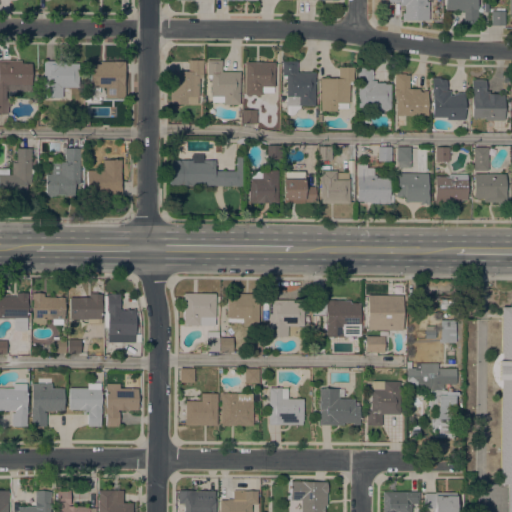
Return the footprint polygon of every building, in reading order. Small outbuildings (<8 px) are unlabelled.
[(425,0),(425,2),(428,2),(428,21),(401,21),(401,14),(403,14),(403,6),(399,6),(399,2),(388,2),(388,0),(425,0)] [(476,0),(476,2),(477,2),(477,24),(462,24),(462,22),(463,22),(463,11),(444,11),(444,0),(476,0)] [(504,26),(490,26),(490,11),(504,11),(504,26)] [(168,72),(187,72),(187,61),(202,60),(202,66),(202,78),(198,78),(198,97),(197,97),(197,104),(169,104),(168,72)] [(221,61),(221,72),(239,72),(239,105),(222,105),(222,102),(211,102),(211,97),(210,97),(210,78),(207,78),(207,75),(206,75),(206,60),(221,61)] [(0,61),(21,61),(21,64),(31,64),(30,85),(15,85),(15,86),(8,86),(8,85),(5,85),(5,103),(7,103),(7,114),(0,114),(0,61)] [(67,62),(67,64),(78,64),(77,88),(62,87),(62,98),(42,98),(43,61),(67,62)] [(314,73),(314,106),(299,106),(299,109),(298,109),(296,110),(294,113),(293,115),(291,115),(289,115),(287,115),(286,114),(286,113),(286,106),(285,106),(286,79),(282,79),(282,76),(281,76),(281,61),(296,61),(296,73),(314,73)] [(124,62),(124,99),(104,99),(104,88),(89,88),(89,64),(99,64),(99,62),(124,62)] [(245,62),(274,62),(274,87),(273,87),(273,93),(261,93),(261,95),(244,95),(245,62)] [(338,79),(338,67),(352,67),(352,82),(351,82),(351,85),(348,85),(348,103),(347,103),(347,109),(336,109),(336,111),(319,111),(319,84),(319,79),(338,79)] [(357,68),(368,68),(368,70),(371,70),(371,80),(375,80),(375,83),(383,83),(383,84),(390,84),(389,108),(389,111),(369,110),(369,108),(356,107),(357,82),(357,68)] [(395,96),(393,96),(393,90),(394,90),(394,74),(404,74),(404,75),(409,75),(408,89),(419,89),(419,91),(427,91),(426,116),(395,116),(395,96)] [(464,120),(445,120),(445,118),(431,118),(431,94),(431,78),(440,78),(440,80),(445,80),(445,91),(449,91),(449,96),(453,96),(453,94),(456,94),(456,93),(464,93),(464,120)] [(470,118),(470,80),(474,80),(474,79),(481,79),(481,80),(485,81),(484,92),(489,92),(489,94),(503,95),(503,121),(484,121),(484,119),(470,118)] [(255,124),(241,124),(241,110),(255,110),(255,124)] [(64,144),(64,149),(82,149),(82,160),(81,160),(81,165),(78,165),(78,184),(75,184),(75,187),(73,187),(73,196),(44,197),(44,175),(50,175),(50,162),(64,162),(64,153),(61,153),(61,144),(64,144)] [(280,159),(266,159),(266,146),(279,146),(280,159)] [(330,160),(317,160),(317,146),(331,146),(330,160)] [(376,147),(390,147),(390,162),(376,162),(376,147)] [(409,162),(408,162),(408,168),(396,168),(396,161),(395,161),(395,147),(409,147),(409,162)] [(434,147),(448,147),(448,162),(434,162),(434,147)] [(487,171),(472,171),(472,148),(487,148),(487,171)] [(30,169),(35,169),(35,178),(30,178),(30,187),(25,187),(25,196),(0,196),(0,168),(4,168),(4,175),(11,175),(11,162),(15,162),(16,149),(30,149),(30,169)] [(191,155),(202,155),(202,160),(214,160),(214,165),(213,165),(213,171),(235,171),(235,157),(240,157),(240,186),(167,185),(167,160),(191,161),(191,155)] [(120,181),(120,197),(117,197),(117,198),(109,198),(109,196),(85,196),(85,171),(101,171),(101,160),(120,160),(120,181)] [(356,164),(366,164),(366,168),(373,168),(373,175),(374,175),(374,178),(388,178),(388,195),(392,195),(392,203),(388,203),(388,204),(369,204),(369,203),(361,203),(361,202),(356,202),(356,164)] [(261,171),(277,171),(277,203),(248,203),(248,179),(261,179),(261,172),(261,171)] [(319,204),(319,199),(319,171),(336,171),(336,173),(347,173),(347,179),(348,179),(348,204),(319,204)] [(302,203),(302,204),(282,204),(282,172),(303,172),(303,187),(314,187),(314,203),(302,203)] [(426,174),(426,193),(427,193),(427,204),(419,204),(419,202),(406,202),(406,203),(404,203),(404,197),(395,197),(395,173),(426,174)] [(447,177),(447,174),(465,175),(465,201),(460,200),(460,202),(450,202),(450,203),(436,203),(436,205),(433,205),(433,177),(447,177)] [(503,174),(503,193),(505,193),(505,205),(496,205),(496,203),(482,203),(482,199),(474,199),(474,198),(472,198),(472,174),(503,174)] [(15,293),(27,293),(27,300),(26,300),(26,319),(0,319),(0,297),(15,297),(15,293)] [(101,300),(100,300),(100,324),(87,325),(86,320),(68,320),(68,298),(88,298),(88,293),(98,293),(98,295),(100,295),(101,300)] [(214,293),(214,326),(182,326),(182,293),(214,293)] [(31,300),(30,300),(30,294),(43,294),(43,297),(63,298),(63,325),(51,325),(51,319),(44,319),(44,323),(45,323),(45,326),(44,328),(42,329),(38,328),(35,328),(32,329),(31,328),(30,326),(30,324),(31,322),(31,300)] [(103,342),(103,296),(105,296),(105,294),(118,294),(118,309),(119,309),(119,311),(125,311),(125,309),(134,309),(134,334),(139,335),(139,342),(103,342)] [(257,294),(257,326),(241,326),(241,323),(226,323),(226,318),(226,294),(257,294)] [(402,296),(401,330),(366,330),(366,295),(402,296)] [(406,304),(406,295),(420,295),(420,304),(406,304)] [(439,299),(453,300),(453,309),(439,309),(439,299)] [(511,511),(506,511),(506,485),(498,485),(499,388),(498,388),(495,386),(492,381),(490,377),(489,373),(490,368),(490,365),(491,362),(494,358),(497,354),(498,353),(500,353),(500,307),(508,307),(508,304),(511,299),(511,511)] [(268,300),(293,300),(292,303),(303,303),(302,326),(286,326),(286,337),(267,337),(268,300)] [(343,327),(343,337),(324,337),(324,314),(311,314),(311,303),(324,303),(324,301),(349,301),(349,303),(358,303),(358,327),(343,327)] [(454,343),(439,343),(439,321),(454,321),(454,343)] [(217,331),(217,337),(218,337),(218,352),(205,352),(205,331),(217,331)] [(433,331),(433,339),(423,339),(423,331),(433,331)] [(383,336),(383,353),(364,352),(364,336),(383,336)] [(231,338),(231,352),(218,352),(218,338),(231,338)] [(52,340),(64,340),(64,353),(51,353),(52,340)] [(79,340),(79,353),(66,353),(66,340),(79,340)] [(419,369),(419,364),(436,364),(436,368),(455,368),(455,384),(443,384),(443,390),(445,390),(445,388),(451,388),(451,392),(454,392),(454,432),(457,432),(457,438),(430,438),(430,419),(433,419),(433,408),(427,408),(427,395),(434,395),(434,389),(405,389),(405,369),(419,369)] [(193,368),(193,383),(178,383),(178,368),(193,368)] [(258,369),(257,383),(243,383),(243,369),(258,369)] [(380,414),(380,426),(365,426),(365,411),(369,411),(370,390),(371,390),(371,381),(399,382),(398,415),(380,414)] [(25,408),(26,408),(26,427),(10,426),(10,413),(13,413),(13,411),(0,411),(0,388),(12,389),(12,384),(25,384),(25,408)] [(30,414),(29,414),(29,408),(30,408),(30,384),(50,384),(50,388),(62,389),(62,411),(43,411),(43,413),(45,413),(45,426),(30,426),(30,414)] [(86,388),(86,384),(99,384),(99,408),(100,408),(100,415),(99,415),(99,427),(86,427),(86,412),(88,412),(88,410),(68,410),(68,388),(86,388)] [(136,389),(136,411),(116,410),(116,412),(118,412),(117,427),(114,427),(114,426),(107,426),(107,427),(104,427),(105,384),(118,384),(118,388),(136,389)] [(267,425),(267,388),(280,388),(286,388),(286,399),(302,399),(302,421),(301,421),(301,425),(267,425)] [(353,399),(353,406),(358,406),(358,425),(351,425),(351,423),(342,423),(342,425),(318,425),(318,388),(337,389),(337,399),(338,399),(353,399)] [(215,426),(184,425),(184,401),(199,401),(199,393),(216,394),(215,426)] [(219,426),(220,393),(251,394),(251,426),(219,426)] [(301,481),(301,482),(326,482),(326,506),(323,506),(323,511),(299,511),(299,508),(288,508),(288,507),(286,507),(286,499),(287,499),(287,493),(289,493),(289,481),(301,481)] [(122,503),(132,503),(131,511),(97,511),(98,490),(112,490),(112,484),(117,484),(117,491),(122,491),(122,503)] [(69,490),(69,507),(87,507),(87,508),(95,508),(94,511),(55,511),(56,490),(69,490)] [(49,492),(49,511),(17,511),(17,507),(37,507),(37,505),(34,505),(34,491),(49,492)] [(213,501),(214,501),(214,511),(183,511),(183,504),(177,504),(177,491),(213,491),(213,501)] [(250,511),(218,511),(218,500),(226,500),(226,499),(232,499),(232,491),(256,491),(256,505),(250,505),(250,511)] [(418,492),(418,504),(410,504),(410,511),(381,511),(382,497),(381,497),(381,492),(418,492)] [(434,511),(434,509),(423,509),(423,494),(434,494),(434,492),(455,493),(455,511),(434,511)]
